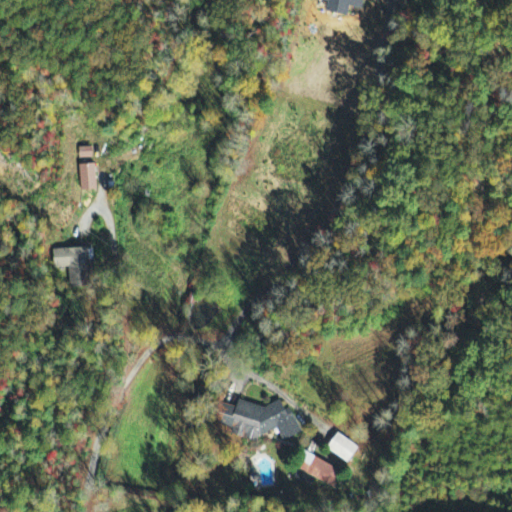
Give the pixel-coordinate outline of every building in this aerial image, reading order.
[(366,10),(367,0),(316,0),(329,2),(327,12),(350,16),(352,7),(366,10)] [(93,159),(92,148),(79,149),(79,160),(93,159)] [(81,192),(97,191),(96,166),(80,166),(81,192)] [(56,270),(87,269),(86,249),(55,250),(56,270)] [(266,409),(241,402),(233,431),(243,434),(245,439),(254,442),(280,431),(285,443),(302,435),(292,412),(286,410),(282,402),(266,409)] [(359,448),(338,435),(327,452),(348,465),(359,448)] [(299,470),(333,490),(342,473),(308,453),(299,470)]
